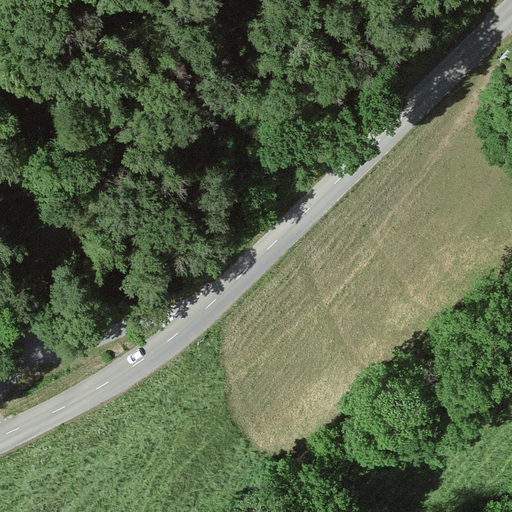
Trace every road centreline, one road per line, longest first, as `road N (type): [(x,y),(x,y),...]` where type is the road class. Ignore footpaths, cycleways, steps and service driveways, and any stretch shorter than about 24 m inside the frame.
road 1 (unclassified): [(208,308),(511,22)]
road 2 (residential): [(153,0),(63,197),(15,345)]
road 3 (unclassified): [(0,438),(70,405),(208,308)]
road 4 (residential): [(15,345),(51,356),(147,320),(208,308)]
